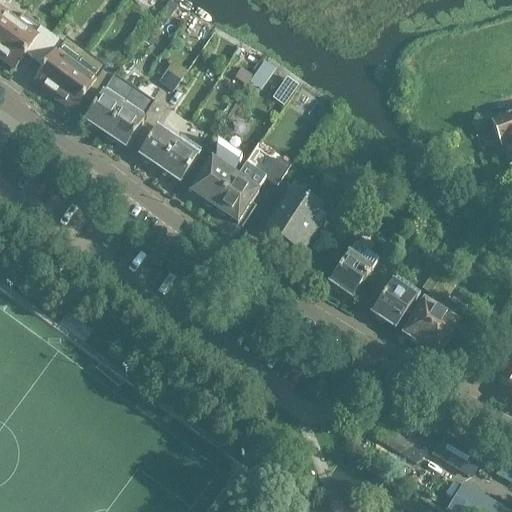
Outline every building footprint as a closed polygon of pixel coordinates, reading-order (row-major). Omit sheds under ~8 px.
[(0,48),(17,25),(0,12),(0,11),(5,5),(0,1),(0,48)] [(34,65),(52,40),(40,31),(35,38),(17,25),(0,48),(0,61),(14,72),(25,58),(34,65)] [(52,100),(76,68),(58,55),(63,48),(52,40),(34,65),(42,71),(32,85),(52,100)] [(160,81),(175,92),(189,71),(173,61),(160,81)] [(245,61),(229,83),(244,93),(259,71),(245,61)] [(93,108),(111,83),(99,74),(94,81),(76,68),(52,100),(73,116),(82,103),(83,103),(84,102),(93,108)] [(104,138),(123,111),(103,97),(84,124),(104,138)] [(125,152),(143,124),(123,111),(104,138),(125,152)] [(511,115),(492,123),(501,148),(502,147),(510,167),(511,166),(511,115)] [(159,173),(177,145),(157,132),(138,159),(159,173)] [(200,155),(180,142),(159,173),(179,186),(200,155)] [(279,161),(265,181),(277,189),(290,169),(279,161)] [(214,210),(232,183),(209,167),(191,194),(203,203),(204,205),(209,209),(212,209),(214,210)] [(237,226),(256,199),(232,183),(214,210),(215,211),(216,214),(222,218),(225,218),(237,226)] [(301,254),(327,216),(294,194),(268,231),(301,254)] [(352,302),(372,273),(349,257),(329,286),(332,288),(330,290),(340,297),(341,295),(352,302)] [(394,334),(416,302),(392,285),(372,315),(375,317),(374,320),(384,326),(385,324),(395,331),(393,333),(394,334)] [(446,346),(457,328),(424,306),(402,340),(417,350),(419,347),(437,359),(441,354),(448,358),(453,351),(446,346)] [(511,358),(498,383),(511,390),(511,358)] [(433,442),(421,434),(434,417),(405,399),(404,399),(392,415),(375,439),(417,466),(433,442)] [(446,432),(432,455),(473,478),(486,456),(446,432)] [(504,511),(463,486),(446,511),(504,511)]
